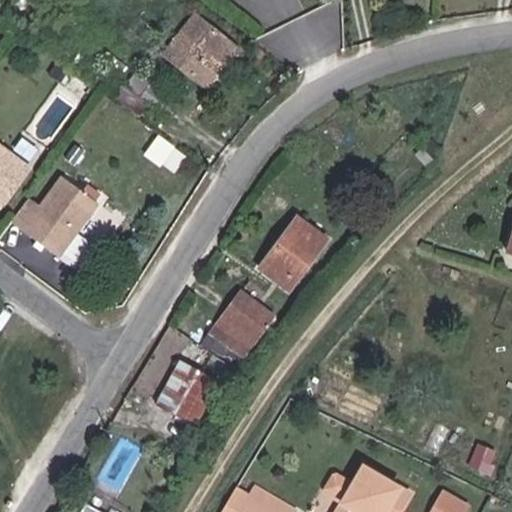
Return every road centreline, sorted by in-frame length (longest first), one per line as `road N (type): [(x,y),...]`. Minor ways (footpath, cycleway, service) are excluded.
road 1 (residential): [(511,37),(394,63),(323,93),(258,147),(134,359)]
road 2 (residential): [(134,359),(40,511)]
road 3 (residential): [(0,260),(134,359)]
road 4 (unknown): [(345,84),(258,0)]
